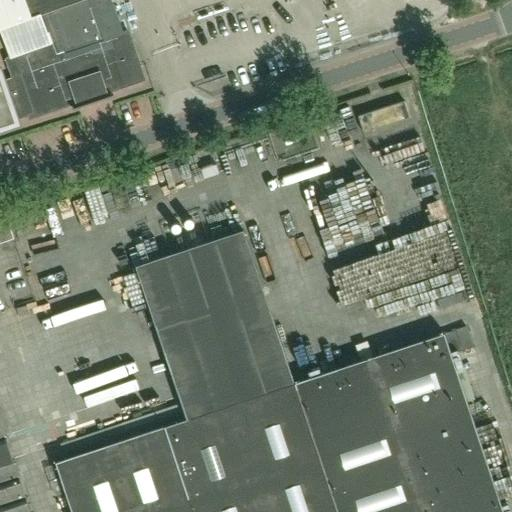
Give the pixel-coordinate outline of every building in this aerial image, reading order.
[(0,0),(0,30),(10,57),(11,57),(13,64),(8,66),(12,78),(7,79),(3,68),(0,68),(0,128),(18,122),(17,119),(29,115),(30,118),(47,113),(78,102),(79,107),(110,96),(108,91),(124,86),(145,78),(128,31),(122,33),(110,0),(0,0)] [(409,118),(404,102),(357,116),(362,132),(409,118)] [(503,511),(487,458),(451,353),(462,350),(474,346),(467,326),(456,330),(445,334),(444,331),(415,341),(411,330),(400,334),(403,345),(380,353),(376,342),(335,356),(338,367),(294,383),(243,232),(137,268),(188,419),(57,464),(73,511),(31,511),(0,418),(0,511),(503,511)] [(124,385),(128,397),(158,387),(154,376),(124,385)] [(98,408),(124,396),(120,388),(94,400),(98,408)]
